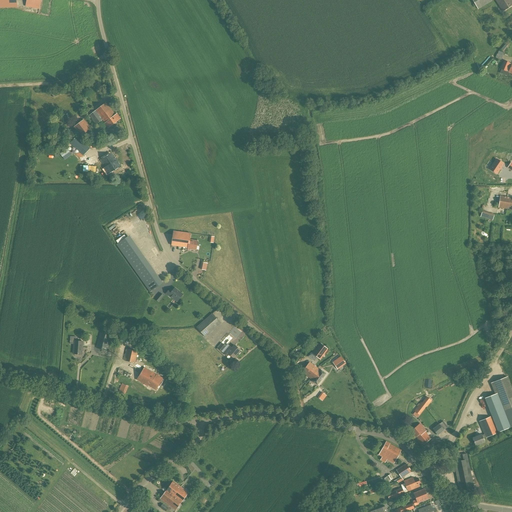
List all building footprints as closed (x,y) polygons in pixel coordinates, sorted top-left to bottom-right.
[(0,0),(0,8),(18,8),(18,6),(17,0),(0,0)] [(26,0),(25,7),(39,9),(40,0),(26,0)] [(492,1),(491,0),(472,0),(478,9),(492,1)] [(495,0),(503,12),(511,5),(511,1),(511,0),(495,0)] [(497,54),(495,58),(501,60),(504,53),(498,51),(497,54)] [(511,73),(511,63),(504,61),(501,69),(506,71),(509,72),(511,73)] [(106,102),(89,115),(96,124),(103,120),(105,123),(104,123),(108,128),(121,118),(117,113),(115,115),(106,102)] [(73,127),(80,136),(91,128),(84,119),(73,127)] [(67,122),(63,126),(67,132),(68,131),(67,130),(71,127),(67,122)] [(68,141),(83,155),(90,148),(75,134),(68,141)] [(100,160),(105,167),(104,168),(108,174),(120,167),(112,153),(100,160)] [(497,159),(490,169),(497,175),(504,164),(497,159)] [(500,196),(499,207),(510,209),(510,210),(511,209),(511,197),(511,198),(500,196)] [(482,212),(481,217),(492,221),(494,215),(482,212)] [(106,226),(108,229),(106,230),(150,292),(163,283),(127,233),(132,230),(114,225),(112,222),(106,226)] [(189,249),(196,250),(197,245),(198,245),(198,242),(197,241),(190,240),(191,233),(183,232),(184,228),(174,226),(172,245),(189,247),(189,249)] [(175,288),(172,291),(170,289),(166,294),(170,297),(171,296),(177,302),(183,294),(175,288)] [(155,299),(158,302),(164,295),(160,293),(155,299)] [(212,313),(196,327),(205,337),(221,323),(212,313)] [(101,352),(106,353),(111,335),(100,332),(96,348),(102,350),(101,352)] [(70,344),(74,344),(73,354),(82,354),(83,341),(76,341),(76,337),(70,336),(70,344)] [(223,353),(229,346),(227,344),(225,346),(221,343),(217,347),(221,351),(223,353)] [(329,351),(328,350),(328,349),(320,343),(312,353),(320,360),(326,353),(327,354),(329,351)] [(240,351),(240,350),(234,345),(232,348),(229,346),(223,353),(227,356),(229,354),(234,357),(237,354),(239,354),(240,352),(240,351)] [(126,348),(124,360),(135,363),(138,351),(126,348)] [(338,363),(341,367),(345,363),(340,356),(332,362),(335,366),(338,363)] [(310,362),(302,372),(312,380),(312,381),(317,385),(326,373),(321,369),(320,370),(310,362)] [(146,365),(145,367),(144,367),(136,380),(147,387),(148,385),(156,390),(163,378),(157,374),(156,375),(147,369),(149,367),(146,365)] [(131,373),(120,369),(118,373),(129,378),(131,373)] [(495,394),(484,398),(498,432),(511,426),(511,388),(507,377),(493,382),(497,393),(495,394)] [(118,392),(125,395),(129,386),(122,383),(118,392)] [(323,391),(318,396),(323,400),(327,395),(323,391)] [(421,402),(414,411),(415,412),(419,415),(426,406),(427,407),(429,405),(432,400),(427,396),(424,399),(422,403),(421,402)] [(491,416),(479,421),(484,434),(485,437),(486,438),(498,433),(497,432),(491,416)] [(439,424),(432,429),(438,435),(444,430),(448,427),(443,421),(439,424)] [(420,424),(410,432),(415,438),(418,435),(421,433),(422,434),(425,431),(426,431),(420,424)] [(418,435),(415,438),(422,446),(431,438),(425,431),(422,434),(421,433),(418,435)] [(482,434),(472,438),(476,446),(485,442),(483,438),(485,437),(484,434),(482,435),(482,434)] [(386,441),(379,455),(382,456),(387,459),(394,463),(401,450),(390,444),(390,443),(386,441)] [(440,449),(433,454),(437,459),(444,454),(440,449)] [(457,462),(454,462),(457,480),(460,491),(463,491),(471,489),(474,488),(472,480),(468,459),(467,456),(460,458),(461,461),(457,461),(457,462)] [(406,463),(396,470),(402,478),(412,472),(406,463)] [(390,474),(383,479),(386,483),(393,478),(390,474)] [(407,489),(403,490),(404,493),(408,491),(420,486),(419,484),(420,483),(418,478),(414,480),(413,477),(405,480),(404,481),(407,489)] [(160,498),(168,504),(180,487),(173,481),(160,498)] [(180,487),(168,504),(176,510),(188,492),(180,487)] [(402,487),(387,494),(389,500),(404,493),(403,490),(402,487)] [(416,499),(412,501),(414,506),(419,504),(418,502),(428,498),(424,489),(414,493),(416,499)] [(399,508),(394,510),(395,511),(404,511),(414,508),(412,503),(399,508)]
